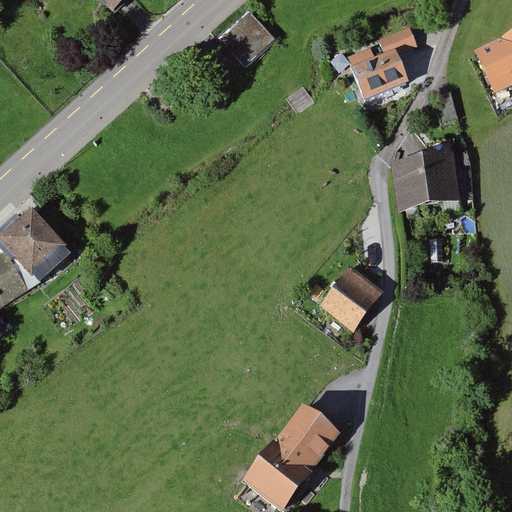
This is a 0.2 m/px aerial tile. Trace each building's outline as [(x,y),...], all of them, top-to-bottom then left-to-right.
[(91,0),(110,21),(134,0),(91,0)] [(249,17),(209,53),(238,84),(277,48),(249,17)] [(418,52),(410,35),(380,47),(388,65),(395,62),(418,52)] [(511,42),(504,47),(507,52),(481,66),(499,99),(511,91),(511,42)] [(407,89),(395,62),(388,65),(378,69),(372,54),(348,65),(366,107),(407,89)] [(455,165),(394,173),(400,219),(461,211),(455,165)] [(67,260),(35,228),(3,260),(0,262),(0,312),(35,292),(67,260)] [(349,269),(319,306),(353,333),(383,296),(349,269)] [(302,412),(243,488),(273,511),(285,511),(340,442),(302,412)]
